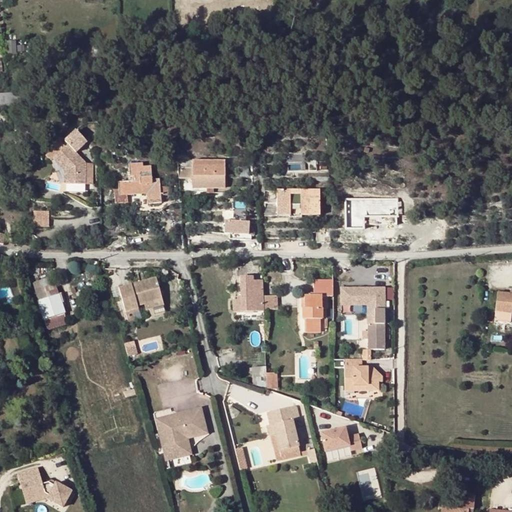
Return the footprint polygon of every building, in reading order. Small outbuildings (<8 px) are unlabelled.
[(22,94),(0,95),(0,106),(23,105),(22,94)] [(86,164),(86,163),(77,154),(87,143),(75,131),(64,142),(67,146),(53,159),(66,172),(65,185),(86,185),(86,164)] [(193,190),(207,190),(214,190),(225,190),(225,188),(225,162),(193,162),(192,169),(179,169),(179,180),(193,179),(193,190)] [(318,174),(318,163),(294,164),(294,174),(318,174)] [(130,165),(130,177),(135,177),(135,182),(118,183),(119,197),(137,196),(147,195),(147,201),(161,200),(161,197),(170,196),(170,188),(160,189),(160,180),(152,181),(151,168),(143,168),(143,164),(130,165)] [(278,191),(278,216),(320,217),(320,192),(278,191)] [(398,198),(345,198),(345,228),(364,228),(364,215),(398,214),(398,198)] [(49,211),(34,212),(34,227),(49,227),(49,211)] [(249,240),(249,225),(230,225),(230,239),(249,240)] [(331,243),(331,229),(317,229),(318,243),(331,243)] [(200,244),(200,232),(183,232),(184,244),(200,244)] [(32,286),(38,304),(58,298),(52,279),(32,286)] [(241,299),(233,300),(233,313),(264,312),(264,311),(263,296),(263,283),(253,283),(253,279),(240,280),(241,299)] [(137,308),(144,306),(161,301),(155,280),(144,283),(144,286),(132,289),(131,287),(118,290),(128,323),(140,320),(137,308)] [(314,294),(314,297),(305,297),(305,310),(303,310),(303,321),(304,321),(320,322),(322,322),(322,311),(327,311),(327,299),(333,299),(333,283),(314,283),(314,294)] [(510,294),(497,292),(495,312),(511,313),(511,290),(510,290),(510,294)] [(278,296),(263,296),(264,311),(278,310),(278,296)] [(67,326),(58,298),(38,304),(47,332),(67,326)] [(164,312),(161,301),(144,306),(146,312),(153,309),(155,315),(164,312)] [(0,317),(9,315),(21,312),(19,303),(0,308),(0,317)] [(368,342),(368,352),(370,352),(385,352),(385,312),(375,311),(375,319),(368,318),(368,333),(361,333),(362,341),(368,342)] [(24,321),(21,312),(9,315),(11,325),(24,321)] [(320,322),(304,321),(304,333),(320,334),(320,322)] [(134,342),(124,344),(128,357),(138,354),(134,342)] [(362,352),(362,361),(370,361),(370,352),(368,352),(362,352)] [(375,378),(367,369),(353,369),(353,361),(344,361),(345,391),(367,391),(367,394),(378,394),(378,384),(382,384),(382,380),(378,376),(375,378)] [(371,368),(367,369),(375,378),(378,376),(371,368)] [(253,378),(254,378),(267,378),(266,374),(266,369),(253,369),(253,378)] [(275,388),(275,374),(266,374),(267,378),(267,388),(275,388)] [(267,378),(254,378),(254,386),(267,391),(267,388),(267,378)] [(280,396),(232,382),(227,399),(268,411),(271,401),(277,403),(280,396)] [(275,436),(280,459),(300,455),(293,423),(291,416),(290,409),(270,414),(273,427),(267,428),(269,438),(271,437),(275,436)] [(209,438),(202,411),(159,423),(168,459),(192,453),(190,443),(209,438)] [(344,428),(317,432),(320,451),(347,448),(344,428)] [(363,448),(364,430),(357,430),(356,447),(363,448)] [(280,459),(275,436),(271,437),(276,460),(280,459)] [(245,460),(242,451),(236,453),(239,462),(245,460)] [(308,453),(309,457),(311,465),(317,464),(315,451),(308,453)] [(308,453),(300,455),(280,459),(276,460),(277,464),(309,457),(308,453)] [(245,460),(239,462),(242,472),(248,470),(245,460)] [(48,489),(46,480),(42,463),(23,468),(28,491),(21,493),(23,500),(48,494),(64,504),(75,487),(59,477),(57,480),(51,490),(48,489)] [(54,478),(46,480),(48,489),(51,490),(57,480),(54,478)] [(467,511),(468,511),(472,511),(474,497),(457,496),(456,508),(442,507),(441,511),(467,511)]
